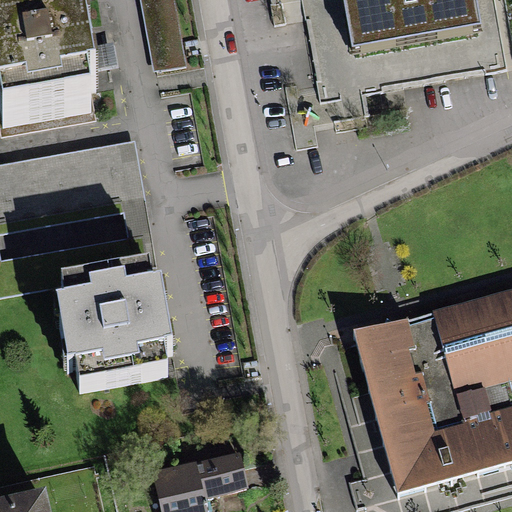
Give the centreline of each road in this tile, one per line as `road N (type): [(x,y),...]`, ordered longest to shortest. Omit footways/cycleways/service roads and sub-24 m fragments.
road 1 (residential): [(260,246),(511,130)]
road 2 (residential): [(260,246),(311,511)]
road 3 (residential): [(216,0),(260,246)]
